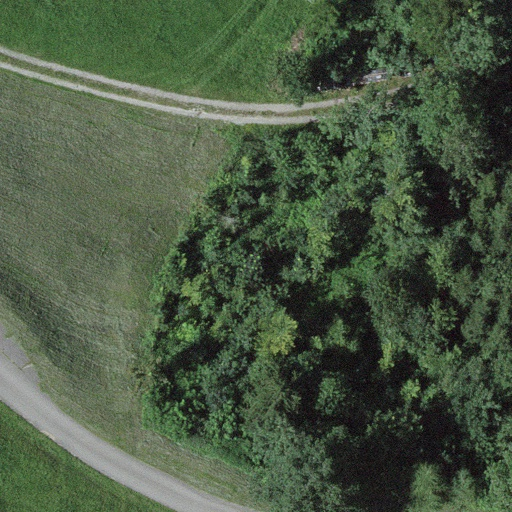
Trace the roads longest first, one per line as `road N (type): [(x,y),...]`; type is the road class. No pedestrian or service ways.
road 1 (track): [(0,56),(186,108),(330,105),(511,52)]
road 2 (residential): [(215,511),(112,459),(0,374)]
